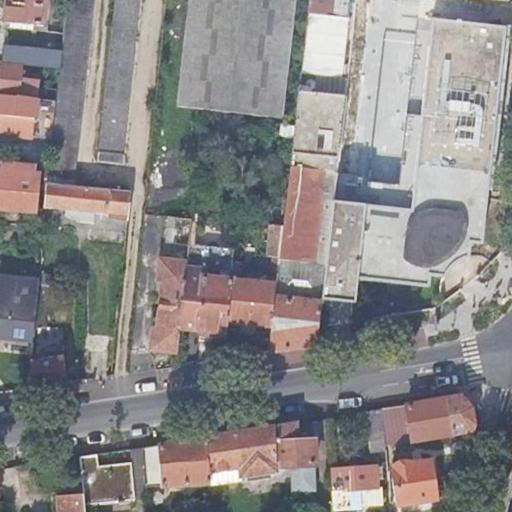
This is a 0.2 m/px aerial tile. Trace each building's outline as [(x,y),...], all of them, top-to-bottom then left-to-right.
[(44,25),(46,0),(8,0),(8,3),(6,22),(44,25)] [(67,0),(65,32),(62,54),(61,68),(57,102),(55,123),(53,142),(51,166),(49,184),(73,187),(92,0),(67,0)] [(109,164),(121,165),(138,0),(115,0),(98,163),(109,164)] [(249,119),(261,0),(190,0),(178,111),(249,119)] [(296,0),(261,0),(249,119),(282,123),(296,0)] [(326,263),(321,299),(338,301),(355,303),(358,279),(430,287),(431,276),(445,277),(448,272),(451,268),(455,264),(459,262),(465,260),(469,258),(471,243),(482,244),(506,28),(484,26),(468,24),(470,0),(459,0),(457,23),(433,20),(411,210),(333,201),(326,263)] [(3,63),(61,68),(62,54),(4,48),(3,63)] [(1,81),(0,85),(0,95),(37,100),(40,70),(2,66),(1,81)] [(17,138),(53,142),(55,123),(57,102),(37,100),(0,95),(0,131),(18,134),(17,138)] [(40,208),(42,193),(37,193),(39,175),(36,175),(36,168),(8,166),(7,172),(0,171),(0,210),(35,214),(36,207),(40,208)] [(323,172),(290,168),(283,224),(283,227),(279,258),(313,262),(323,172)] [(336,173),(323,172),(313,262),(326,263),(333,201),(336,173)] [(131,192),(73,187),(49,184),(47,208),(68,210),(68,215),(80,222),(95,223),(96,213),(109,214),(109,217),(128,219),(128,216),(131,192)] [(174,244),(189,246),(191,219),(177,217),(174,244)] [(272,272),(278,273),(279,258),(283,227),(269,225),(265,256),(274,257),(272,272)] [(164,352),(177,353),(180,327),(186,268),(187,262),(160,259),(157,281),(163,281),(158,329),(152,328),(150,350),(164,352)] [(232,279),(227,323),(249,325),(271,328),(275,297),(276,283),(277,283),(254,280),(254,276),(249,275),(248,280),(240,278),(241,262),(234,261),(232,279)] [(214,331),(226,332),(227,323),(232,279),(204,276),(204,270),(186,268),(180,327),(189,328),(198,329),(201,334),(210,335),(214,331)] [(34,343),(40,281),(0,276),(0,340),(10,341),(34,343)] [(117,334),(88,331),(86,349),(115,352),(117,334)] [(45,361),(32,363),(29,389),(67,383),(66,376),(65,369),(70,368),(69,357),(64,358),(51,360),(50,354),(44,355),(45,361)] [(384,445),(471,431),(473,425),(471,409),(460,397),(381,410),(383,440),(384,445)] [(381,410),(366,412),(368,441),(383,440),(381,410)] [(273,427),(275,467),(291,466),(292,487),(301,486),(301,491),(316,490),(314,440),(298,441),(297,432),(296,423),(273,427)] [(241,475),(274,471),(275,471),(275,467),(273,427),(240,432),(207,437),(210,472),(240,467),(241,475)] [(210,472),(207,437),(175,442),(144,447),(147,498),(164,497),(164,486),(210,483),(210,472)] [(136,500),(147,499),(147,498),(144,447),(139,448),(131,449),(132,465),(136,500)] [(80,456),(84,495),(84,504),(136,500),(132,465),(99,468),(98,461),(97,454),(80,456)] [(437,499),(430,461),(421,463),(414,464),(414,462),(392,465),(399,505),(437,499)] [(242,478),(241,475),(240,467),(210,472),(210,483),(242,478)] [(377,488),(376,467),(354,468),(332,469),(335,509),(360,507),(359,495),(364,494),(364,489),(377,488)] [(57,511),(85,511),(84,504),(84,495),(57,497),(57,511)]
